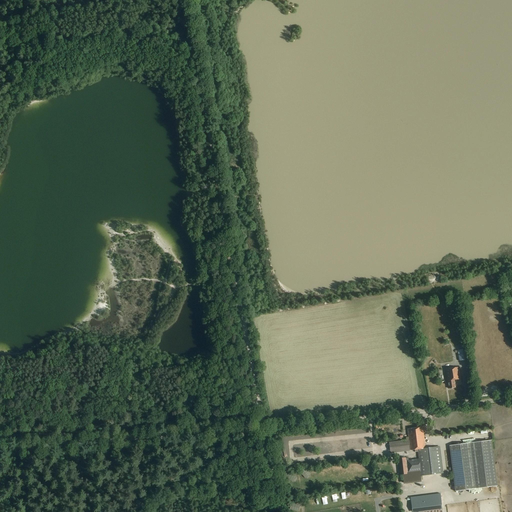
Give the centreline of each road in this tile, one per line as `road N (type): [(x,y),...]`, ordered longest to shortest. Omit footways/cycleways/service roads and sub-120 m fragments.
road 1 (unclassified): [(263,424),(185,0)]
road 2 (track): [(0,448),(263,428),(280,511)]
road 3 (unclassified): [(263,424),(511,397)]
road 4 (track): [(264,433),(129,511)]
